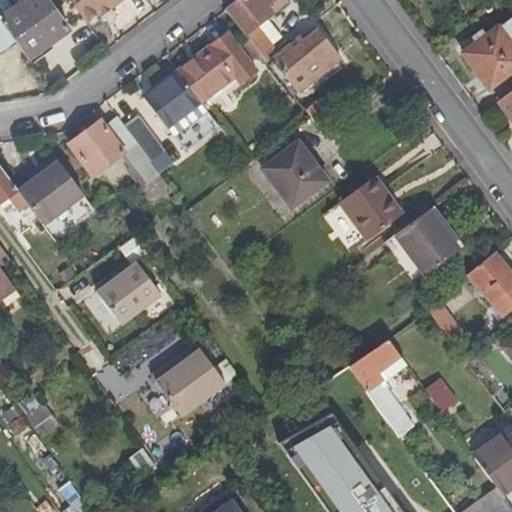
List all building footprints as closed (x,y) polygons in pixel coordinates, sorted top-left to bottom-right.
[(4,0),(0,0),(0,24),(26,61),(66,31),(43,0),(23,0),(11,9),(4,0)] [(122,1),(120,0),(67,0),(85,24),(98,14),(107,8),(109,11),(122,1)] [(240,0),(225,12),(259,55),(270,47),(256,28),(287,4),(283,0),(240,0)] [(100,18),(109,11),(107,8),(98,14),(100,18)] [(498,28),(462,55),(489,90),(511,72),(511,19),(499,29),(498,28)] [(266,63),(288,92),(302,80),(307,85),(325,71),(320,65),(335,54),(316,30),(302,41),(299,37),(266,63)] [(227,36),(177,74),(199,103),(232,79),(239,86),(255,75),(227,36)] [(199,103),(177,74),(143,100),(171,139),(206,113),(199,103)] [(511,92),(498,103),(511,121),(511,92)] [(122,126),(144,156),(147,161),(161,150),(137,116),(122,126)] [(70,146),(93,178),(124,155),(101,123),(70,146)] [(326,184),(298,146),(262,172),(290,210),(326,184)] [(147,161),(144,156),(134,164),(148,184),(159,176),(147,161)] [(43,226),(83,197),(57,159),(41,170),(44,174),(33,182),(18,192),(27,205),(43,226)] [(19,211),(27,205),(18,192),(0,168),(0,204),(8,198),(19,211)] [(44,174),(41,170),(30,178),(33,182),(44,174)] [(349,254),(397,219),(380,196),(383,193),(374,180),(322,217),(349,254)] [(463,248),(433,208),(429,212),(428,212),(459,252),(463,248)] [(459,252),(428,212),(396,235),(393,238),(424,277),(459,252)] [(0,267),(9,261),(0,248),(0,300),(1,301),(0,299),(0,293),(11,286),(0,271),(0,267)] [(511,273),(495,253),(467,276),(502,318),(511,310),(511,273)] [(159,297),(136,265),(95,295),(120,326),(159,297)] [(14,291),(11,286),(0,293),(0,299),(1,301),(14,291)] [(445,300),(432,308),(452,341),(465,334),(445,300)] [(511,341),(503,348),(511,359),(511,341)] [(376,385),(403,366),(387,342),(347,370),(378,413),(386,424),(398,416),(376,385)] [(195,346),(174,362),(177,367),(200,351),(195,346)] [(225,386),(200,351),(177,367),(174,362),(151,378),(181,418),(225,386)] [(378,413),(347,370),(331,379),(363,425),(378,413)] [(424,393),(440,416),(456,404),(439,382),(424,393)] [(506,411),(511,407),(511,392),(509,387),(496,394),(506,411)] [(4,415),(20,439),(53,415),(36,392),(4,415)] [(280,437),(315,416),(304,395),(252,426),(255,431),(259,429),(261,432),(273,426),(280,437)] [(408,429),(398,416),(386,424),(397,438),(408,429)] [(511,430),(511,429),(470,457),(495,491),(500,498),(511,489),(511,430)] [(155,471),(142,452),(130,460),(143,479),(155,471)] [(424,487),(430,484),(409,456),(393,467),(411,491),(420,485),(424,487)] [(396,487),(386,472),(378,478),(388,493),(396,487)] [(414,511),(396,487),(384,496),(394,511),(414,511)] [(495,491),(466,511),(509,511),(500,498),(495,491)] [(223,498),(232,511),(237,511),(226,496),(223,498)] [(232,511),(223,498),(202,511),(232,511)] [(92,511),(81,499),(67,511),(66,511),(92,511)]
